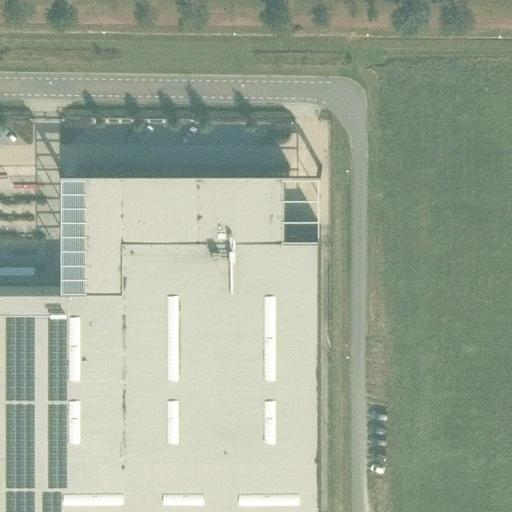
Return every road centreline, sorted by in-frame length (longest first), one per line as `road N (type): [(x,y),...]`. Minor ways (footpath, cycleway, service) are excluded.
road 1 (unclassified): [(356,511),(356,137),(347,110),(316,90),(0,87)]
road 2 (unknown): [(43,148),(298,153),(310,139),(316,90)]
